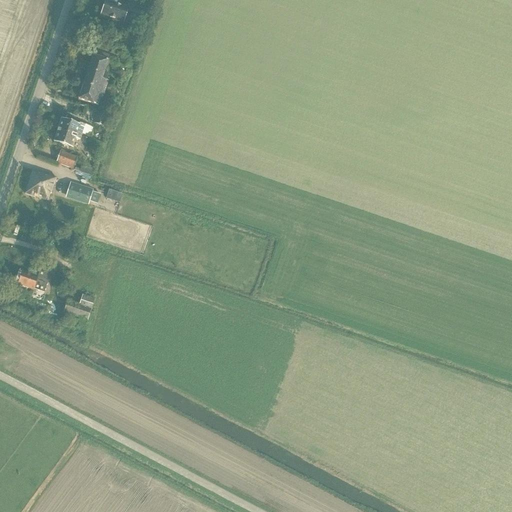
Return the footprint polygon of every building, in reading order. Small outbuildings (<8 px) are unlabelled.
[(141,12),(106,0),(101,16),(123,24),(125,15),(139,20),(141,12)] [(105,73),(108,63),(109,61),(92,56),(78,100),(98,106),(101,96),(104,97),(109,82),(106,81),(108,74),(105,73)] [(108,115),(97,111),(94,124),(104,127),(108,115)] [(85,128),(81,127),(61,120),(54,142),(73,148),(76,139),(80,141),(85,128)] [(88,135),(86,144),(93,146),(96,137),(88,135)] [(73,170),(78,157),(61,151),(56,163),(73,170)] [(80,172),(90,175),(92,168),(82,165),(80,172)] [(62,167),(60,173),(75,178),(77,173),(62,167)] [(52,194),(57,178),(32,170),(25,194),(48,202),(51,194),(52,194)] [(94,190),(71,182),(66,198),(89,205),(94,190)] [(122,202),(125,194),(113,190),(111,198),(122,202)] [(49,238),(59,241),(61,233),(51,230),(49,238)] [(45,293),(48,281),(51,274),(40,270),(37,278),(23,273),(18,285),(34,291),(34,290),(45,293)] [(22,290),(21,294),(37,300),(38,295),(22,290)] [(86,327),(95,299),(83,295),(79,305),(68,301),(63,313),(80,318),(77,325),(86,327)]
